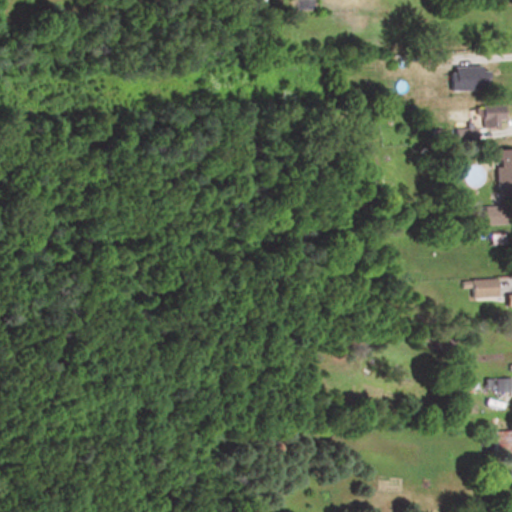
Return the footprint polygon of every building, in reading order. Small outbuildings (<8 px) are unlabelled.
[(453,68),(453,88),(471,88),(471,68),(453,68)] [(449,110),(450,138),(480,137),(480,127),(499,127),(498,105),(474,105),(474,109),(449,110)] [(511,150),(491,150),(491,189),(511,189),(511,204),(511,150)] [(505,224),(505,206),(480,206),(480,224),(505,224)] [(493,280),(466,279),(465,297),(493,298),(493,280)]
